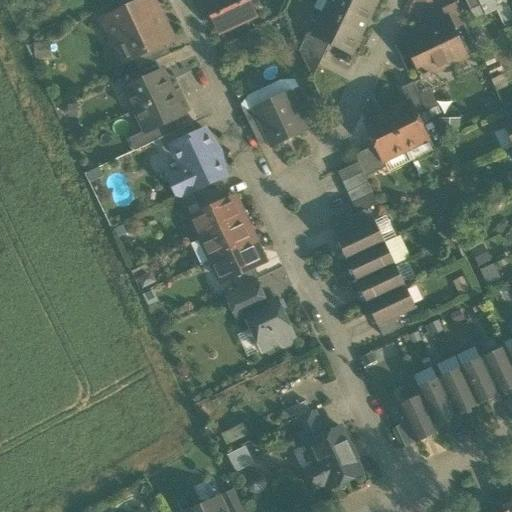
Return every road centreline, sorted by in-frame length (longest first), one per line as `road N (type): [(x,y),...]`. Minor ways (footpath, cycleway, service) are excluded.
road 1 (residential): [(282,210),(398,476),(417,485)]
road 2 (residential): [(400,0),(317,169),(282,210)]
road 3 (residential): [(282,210),(182,5)]
